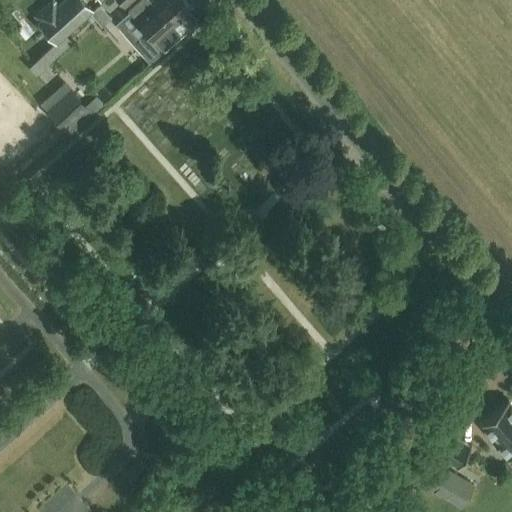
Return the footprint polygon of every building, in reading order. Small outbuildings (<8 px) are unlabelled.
[(92,10),(83,0),(62,0),(58,4),(55,0),(50,0),(34,16),(39,22),(38,23),(57,43),(92,10)] [(145,28),(164,50),(181,35),(172,24),(194,5),(189,0),(158,0),(154,4),(150,0),(137,0),(128,9),(145,28)] [(88,108),(73,91),(50,111),(65,128),(88,108)] [(511,403),(508,399),(479,424),(509,458),(511,455),(511,403)] [(471,445),(443,429),(431,450),(458,466),(471,445)] [(474,484),(460,476),(425,456),(413,477),(462,505),(474,484)] [(454,502),(448,511),(467,511),(469,510),(454,502)]
